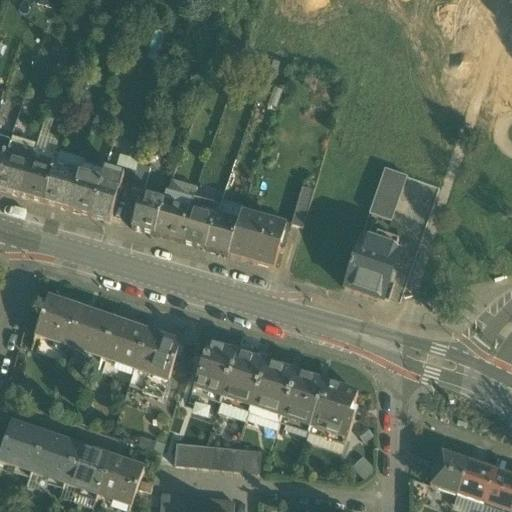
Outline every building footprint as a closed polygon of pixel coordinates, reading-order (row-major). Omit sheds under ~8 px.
[(11,146),(0,142),(0,157),(6,159),(11,146)] [(34,153),(11,146),(6,159),(30,166),(34,153)] [(57,161),(34,153),(30,166),(52,173),(53,170),(57,161)] [(30,166),(6,159),(0,179),(0,192),(21,199),(30,166)] [(52,173),(30,166),(21,199),(44,206),(52,173)] [(150,171),(138,167),(131,190),(143,194),(150,171)] [(67,174),(53,170),(52,173),(44,206),(69,213),(79,178),(80,173),(68,169),(67,174)] [(407,179),(385,171),(369,217),(392,225),(407,179)] [(102,184),(91,219),(110,225),(118,196),(120,197),(125,179),(105,173),(102,184)] [(102,184),(79,178),(69,213),(91,219),(102,184)] [(314,194),(302,190),(291,228),(303,231),(314,194)] [(192,204),(167,197),(166,201),(155,238),(180,245),(192,204)] [(155,203),(141,199),(132,231),(155,238),(166,201),(157,198),(155,203)] [(219,208),(193,200),(192,204),(180,245),(206,253),(215,219),(219,208)] [(243,210),(221,203),(219,208),(215,219),(206,253),(228,259),(234,242),(239,226),(238,226),(242,215),(243,211),(243,210)] [(285,232),(257,224),(258,220),(242,215),(238,226),(239,226),(234,242),(228,259),(274,272),(285,232)] [(398,255),(360,242),(343,291),(381,304),(388,285),(389,285),(392,274),(391,274),(398,255)] [(82,311),(48,300),(35,339),(68,350),(82,311)] [(448,304),(432,307),(434,315),(449,311),(448,304)] [(114,323),(82,311),(68,350),(101,362),(114,323)] [(148,334),(114,323),(101,362),(134,373),(148,334)] [(181,346),(148,334),(134,373),(167,385),(181,346)] [(238,355),(209,345),(193,392),(222,401),(238,355)] [(238,355),(222,401),(251,410),(267,364),(238,355)] [(297,375),(267,364),(251,410),(282,420),(297,375)] [(167,385),(134,373),(128,391),(161,402),(167,385)] [(297,375),(282,420),(311,430),(327,384),(297,375)] [(358,395),(327,384),(311,430),(347,442),(355,420),(350,418),(358,395)] [(45,438),(12,426),(0,460),(0,465),(32,476),(45,438)] [(78,449),(45,438),(32,476),(65,488),(78,449)] [(189,449),(176,448),(174,469),(187,470),(189,449)] [(111,460),(78,449),(65,488),(98,499),(111,460)] [(201,450),(189,449),(187,470),(199,471),(201,450)] [(213,451),(201,450),(199,471),(210,472),(213,451)] [(225,452),(213,451),(210,472),(223,474),(225,452)] [(237,453),(225,452),(223,474),(234,475),(237,453)] [(248,454),(237,453),(234,475),(246,476),(248,454)] [(261,455),(248,454),(246,476),(259,477),(261,455)] [(469,465),(441,456),(430,489),(457,498),(469,465)] [(363,458),(353,471),(368,481),(377,468),(363,458)] [(144,472),(111,460),(98,499),(131,510),(144,472)] [(496,474),(469,465),(457,498),(484,508),(496,474)] [(511,511),(511,479),(496,474),(484,508),(496,511),(511,511)] [(172,511),(174,499),(162,498),(160,511),(172,511)] [(184,511),(186,501),(174,499),(172,511),(184,511)] [(196,511),(198,502),(186,501),(184,511),(196,511)] [(208,511),(209,503),(198,502),(196,511),(208,511)] [(220,511),(221,504),(209,503),(208,511),(220,511)]
